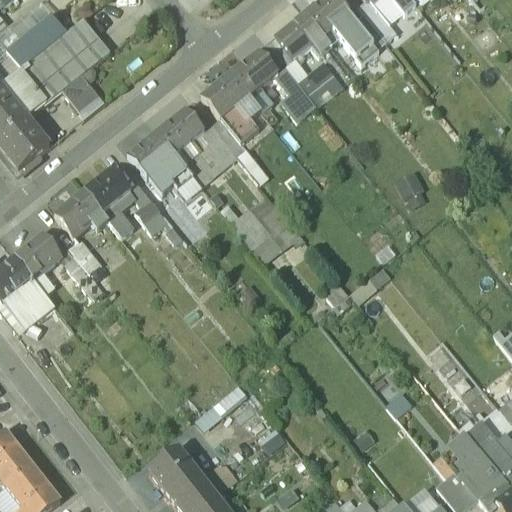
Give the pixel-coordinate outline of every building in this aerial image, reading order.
[(322,45),(349,24),(351,22),(332,0),(330,0),(303,22),(322,45)] [(358,0),(366,9),(366,10),(369,7),(378,0),(358,0)] [(406,0),(388,0),(404,19),(415,11),(406,0)] [(359,15),(386,49),(396,41),(369,7),(366,10),(366,9),(359,15)] [(5,59),(20,78),(66,41),(50,22),(5,59)] [(303,22),(274,45),(293,69),(311,54),(318,64),(329,55),(322,45),(303,22)] [(386,50),(364,22),(354,30),(377,58),(386,50)] [(349,24),(322,45),(329,55),(339,48),(360,74),(378,60),(377,58),(354,30),(349,24)] [(84,27),(20,78),(47,110),(82,82),(110,59),(84,27)] [(258,58),(229,81),(248,104),(274,84),(277,81),(258,58)] [(308,103),(333,82),(323,70),(298,91),(308,103)] [(314,113),(284,75),(277,81),(274,84),(289,102),(280,109),(296,128),(314,113)] [(47,110),(20,78),(3,92),(0,94),(0,148),(28,126),(47,110)] [(248,104),(229,81),(202,103),(220,127),(248,104)] [(98,102),(82,82),(62,98),(78,118),(98,102)] [(248,104),(220,127),(240,152),(258,138),(250,127),(260,119),(248,104)] [(184,119),(157,140),(174,162),(202,140),(184,119)] [(50,153),(28,126),(0,148),(0,155),(19,179),(50,153)] [(202,140),(174,162),(200,193),(236,164),(210,133),(202,140)] [(157,140),(129,163),(146,185),(159,174),(174,162),(157,140)] [(193,186),(174,162),(159,174),(178,198),(193,186)] [(269,183),(256,166),(249,172),(261,189),(269,183)] [(110,176),(83,197),(101,220),(128,198),(110,176)] [(415,177),(397,186),(410,213),(429,204),(415,177)] [(83,197),(55,220),(73,242),(101,220),(83,197)] [(266,203),(231,230),(257,263),(273,250),(279,258),(292,248),(296,252),(301,247),(266,203)] [(44,241),(15,263),(34,286),(62,264),(44,241)] [(34,286),(15,263),(15,264),(14,263),(1,274),(0,273),(0,304),(5,311),(15,303),(34,287),(34,286)] [(34,287),(15,303),(33,324),(52,310),(34,287)] [(212,415),(195,428),(202,437),(219,423),(212,415)] [(483,434),(468,446),(479,459),(480,460),(494,448),(483,434)] [(33,473),(6,438),(0,442),(0,487),(5,494),(33,473)] [(466,443),(452,455),(464,470),(479,459),(468,446),(466,443)] [(242,458),(233,446),(222,455),(230,466),(242,458)] [(494,448),(480,460),(495,479),(510,467),(494,448)] [(452,455),(434,469),(453,495),(466,511),(472,511),(478,507),(461,486),(466,483),(459,475),(464,470),(452,455)] [(178,456),(149,480),(173,511),(204,511),(215,503),(178,456)] [(480,460),(479,459),(464,470),(459,475),(466,483),(461,486),(478,507),(482,511),(495,511),(496,511),(497,511),(511,511),(511,499),(507,494),(495,479),(480,460)] [(511,489),(511,469),(510,467),(495,479),(507,494),(511,489)] [(466,511),(453,495),(434,469),(433,470),(446,487),(436,495),(450,511),(466,511)] [(236,487),(224,472),(217,473),(207,480),(221,498),(236,487)] [(55,511),(61,508),(33,473),(5,494),(19,511),(55,511)] [(222,511),(215,503),(204,511),(222,511)]
